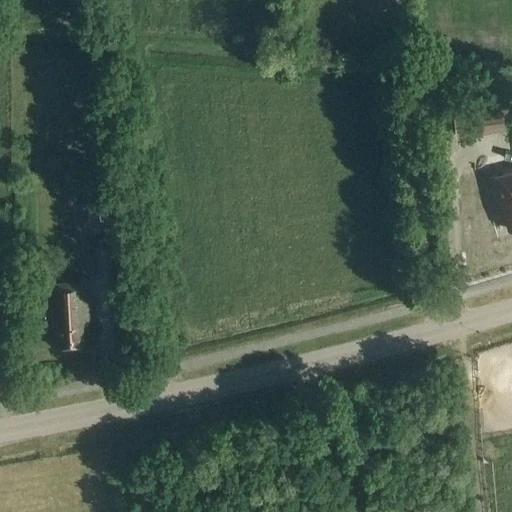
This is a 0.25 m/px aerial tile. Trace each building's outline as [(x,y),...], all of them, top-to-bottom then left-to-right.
[(511,105),(502,107),(504,123),(511,121),(511,105)] [(505,211),(509,229),(511,228),(511,170),(491,176),(500,212),(505,211)] [(89,189),(91,225),(110,224),(108,188),(89,189)] [(95,245),(97,280),(119,278),(117,244),(95,245)] [(88,279),(47,281),(48,311),(50,311),(53,311),(53,313),(53,323),(50,323),(51,347),(81,345),(84,345),(83,326),(83,324),(88,323),(90,323),(88,279)]
